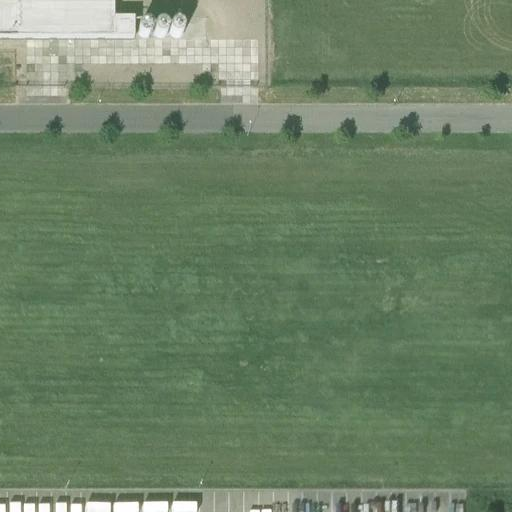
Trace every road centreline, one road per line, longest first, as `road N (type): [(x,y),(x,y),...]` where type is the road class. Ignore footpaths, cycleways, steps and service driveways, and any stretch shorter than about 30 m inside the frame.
road 1 (unclassified): [(0,120),(511,119)]
road 2 (unknown): [(183,0),(221,30),(240,119)]
